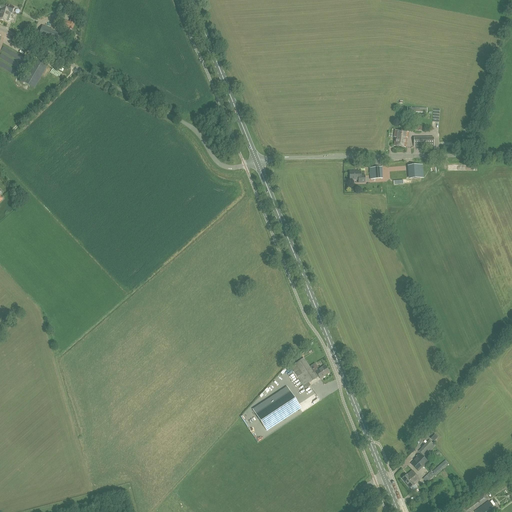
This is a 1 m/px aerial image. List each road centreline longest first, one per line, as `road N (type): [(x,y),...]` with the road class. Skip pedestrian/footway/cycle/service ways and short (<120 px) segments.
road 1 (secondary): [(385,477),(256,161)]
road 2 (unclassified): [(245,166),(221,165),(183,122),(0,29)]
road 3 (unclassified): [(256,161),(511,155)]
road 4 (secondary): [(256,161),(192,0)]
